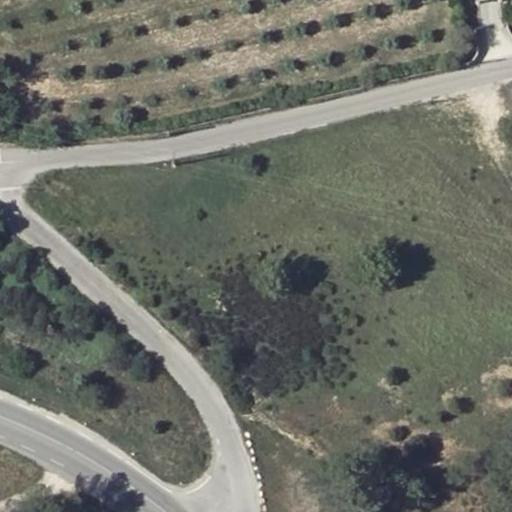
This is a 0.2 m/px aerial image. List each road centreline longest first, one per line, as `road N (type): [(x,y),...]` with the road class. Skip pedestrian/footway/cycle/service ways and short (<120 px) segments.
road 1 (unclassified): [(511,67),(168,150),(0,162)]
road 2 (unclassified): [(224,511),(228,452),(198,394),(150,336),(0,197)]
road 3 (tertiary): [(151,511),(53,446),(0,424)]
